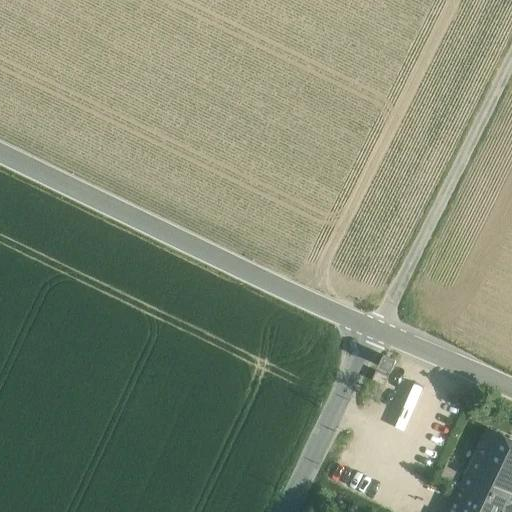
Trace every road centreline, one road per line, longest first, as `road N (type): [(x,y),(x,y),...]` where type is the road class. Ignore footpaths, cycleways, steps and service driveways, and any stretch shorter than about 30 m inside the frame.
road 1 (unclassified): [(381,326),(0,143)]
road 2 (unclassified): [(381,326),(511,62)]
road 3 (unclassified): [(291,511),(381,326)]
road 4 (unclassified): [(511,388),(381,326)]
